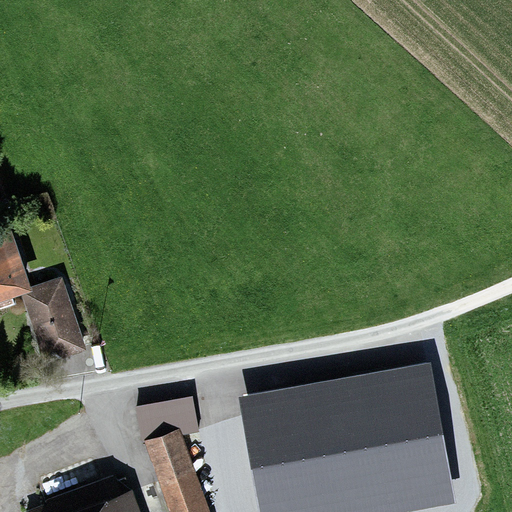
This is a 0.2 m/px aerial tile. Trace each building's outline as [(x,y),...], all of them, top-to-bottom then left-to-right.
[(14,230),(0,233),(0,305),(24,298),(45,367),(85,355),(62,280),(33,289),(14,230)] [(430,381),(247,414),(264,511),(267,511),(448,480),(430,381)] [(199,395),(138,405),(143,436),(204,425),(199,395)] [(208,511),(184,434),(144,446),(165,511),(208,511)] [(138,511),(134,498),(92,511),(138,511)]
